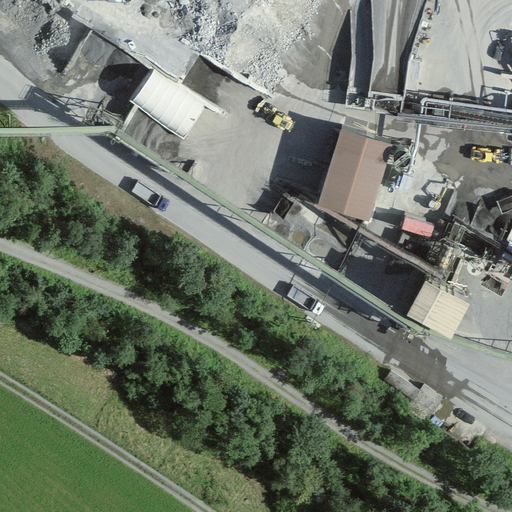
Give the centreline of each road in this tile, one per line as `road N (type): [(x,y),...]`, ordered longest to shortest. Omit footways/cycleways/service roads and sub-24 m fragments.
road 1 (track): [(0,246),(184,326),(407,470),(495,511)]
road 2 (track): [(205,511),(0,379)]
